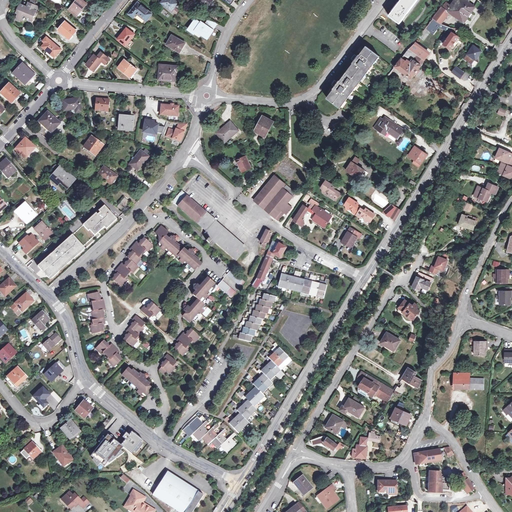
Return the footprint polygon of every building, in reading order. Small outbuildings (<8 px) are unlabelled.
[(76,0),(69,9),(77,16),(87,4),(82,0),(76,0)] [(163,0),(161,3),(172,12),(179,3),(174,0),(163,0)] [(401,0),(389,16),(400,24),(417,0),(401,0)] [(439,28),(449,31),(451,28),(449,28),(449,26),(447,25),(446,27),(441,25),(449,14),(464,23),(475,7),(464,0),(454,0),(451,6),(446,2),(444,5),(442,7),(433,19),(422,33),(419,37),(427,42),(439,28)] [(35,6),(30,3),(29,3),(27,7),(20,5),(17,13),(19,13),(16,19),(21,21),(25,20),(25,18),(32,21),(34,14),(36,11),(37,12),(39,7),(35,6)] [(136,7),(135,6),(129,14),(133,18),(137,14),(146,21),(152,14),(139,3),(136,7)] [(214,29),(217,24),(208,20),(206,23),(214,29)] [(59,29),(69,38),(72,35),(73,35),(77,31),(66,21),(59,29)] [(196,30),(207,38),(209,34),(210,35),(213,31),(202,23),(201,24),(196,21),(189,30),(194,34),(196,30)] [(118,39),(126,45),(136,32),(131,28),(129,31),(126,28),(118,39)] [(453,34),(449,31),(440,43),(450,49),(458,38),(453,34)] [(54,57),(61,49),(46,36),(43,41),(45,43),(42,46),(48,51),(48,52),(54,57)] [(182,45),(184,42),(172,36),(167,45),(180,53),(184,46),(182,45)] [(409,49),(405,54),(404,56),(409,59),(413,53),(418,56),(414,60),(412,59),(410,62),(407,60),(406,62),(401,58),(395,66),(394,67),(405,74),(404,76),(409,80),(410,78),(411,79),(415,74),(417,76),(420,71),(418,70),(421,66),(420,65),(424,60),(424,61),(429,53),(415,43),(409,49)] [(476,60),(482,51),(474,45),(464,59),(472,64),(475,60),(476,60)] [(338,83),(335,87),(327,98),(340,108),(379,57),(366,46),(358,57),(354,62),(338,83)] [(90,68),(91,67),(95,70),(102,62),(106,65),(110,60),(102,53),(98,57),(95,55),(86,65),(90,68)] [(118,68),(130,77),(132,74),(132,75),(137,70),(124,60),(118,68)] [(29,81),(28,80),(34,74),(23,64),(17,70),(13,74),(25,85),(29,81)] [(159,80),(175,81),(176,72),(177,72),(178,66),(161,65),(159,80)] [(464,73),(456,67),(453,72),(461,78),(464,73)] [(0,87),(0,92),(11,103),(17,96),(17,97),(20,94),(6,81),(0,87)] [(64,111),(75,109),(75,113),(82,112),(79,98),(62,101),(64,111)] [(109,112),(110,100),(96,99),(95,110),(109,112)] [(171,105),(161,105),(160,113),(163,115),(178,116),(179,106),(173,106),(171,105)] [(499,106),(496,113),(504,116),(506,110),(499,106)] [(57,120),(47,112),(39,121),(51,133),(59,123),(60,123),(57,120)] [(132,131),(133,117),(120,116),(118,130),(132,131)] [(255,131),(265,137),(273,122),(263,117),(255,131)] [(385,117),(383,120),(381,118),(374,128),(385,136),(387,133),(398,139),(404,129),(385,117)] [(161,136),(164,127),(158,126),(158,125),(153,124),(153,125),(152,125),(152,123),(152,121),(145,120),(143,133),(144,132),(151,134),(151,135),(155,136),(156,135),(161,136)] [(216,133),(225,143),(239,131),(231,121),(216,133)] [(180,141),(187,124),(178,124),(176,129),(175,131),(169,129),(166,136),(180,141)] [(95,155),(102,145),(91,137),(84,147),(95,155)] [(25,138),(16,148),(26,157),(36,147),(25,138)] [(426,155),(415,147),(409,156),(414,160),(411,164),(418,168),(424,160),(423,159),(426,155)] [(511,157),(510,157),(511,156),(511,154),(507,152),(506,152),(505,152),(505,151),(500,148),(495,158),(511,165),(511,157)] [(147,155),(143,152),(140,150),(129,164),(137,171),(149,156),(147,155)] [(239,168),(241,172),(251,168),(246,156),(236,161),(239,168)] [(7,159),(0,165),(0,168),(4,173),(6,172),(10,177),(16,170),(7,159)] [(324,165),(329,168),(332,162),(328,159),(324,165)] [(367,172),(369,170),(361,161),(358,164),(367,172)] [(346,171),(358,179),(364,170),(356,165),(352,162),(346,171)] [(511,179),(511,167),(501,163),(497,173),(511,179)] [(50,177),(58,184),(61,181),(68,187),(72,183),(74,185),(78,181),(60,166),(50,177)] [(111,185),(117,176),(104,166),(97,175),(111,185)] [(254,201),(278,220),(284,213),(286,214),(292,207),(287,203),(296,193),(275,176),(254,201)] [(333,190),(335,187),(326,181),(321,189),(322,189),(323,193),(327,192),(330,194),(329,196),(336,201),(340,194),(333,190)] [(485,191),(486,190),(478,186),(474,196),(487,201),(491,192),(496,194),(498,187),(490,184),(488,190),(487,191),(485,191)] [(172,202),(178,207),(188,196),(182,191),(172,202)] [(178,207),(207,232),(205,234),(236,261),(246,249),(187,197),(178,207)] [(124,198),(120,204),(125,208),(129,202),(124,198)] [(357,216),(361,209),(357,207),(359,204),(350,198),(345,206),(346,206),(347,210),(351,210),(354,211),(353,213),(357,216)] [(307,210),(315,215),(312,220),(324,228),(332,217),(317,207),(316,206),(318,203),(312,199),(309,202),(312,204),(307,210)] [(16,212),(27,223),(36,215),(26,203),(16,212)] [(105,205),(67,240),(78,252),(84,247),(86,249),(98,238),(96,236),(116,217),(105,205)] [(308,208),(304,205),(293,221),(302,226),(304,223),(304,220),(302,219),(307,210),(308,208)] [(390,218),(396,208),(391,205),(383,213),(390,218)] [(401,211),(396,208),(390,218),(393,220),(395,221),(401,211)] [(365,212),(361,209),(357,216),(361,218),(362,217),(364,219),(365,223),(369,222),(370,223),(375,215),(366,209),(365,212)] [(477,221),(477,220),(476,219),(469,217),(468,219),(467,218),(468,216),(463,215),(460,225),(473,229),(476,221),(477,221)] [(58,219),(64,226),(67,224),(64,220),(61,217),(58,219)] [(45,241),(53,234),(43,223),(35,230),(45,241)] [(165,234),(168,231),(162,226),(155,233),(159,235),(159,241),(160,241),(160,242),(159,242),(163,245),(161,248),(165,251),(167,249),(170,251),(168,254),(171,257),(173,255),(176,257),(176,258),(183,264),(185,262),(189,265),(186,267),(189,270),(191,268),(195,270),(200,264),(197,262),(198,260),(193,256),(195,254),(198,251),(195,249),(194,250),(194,249),(193,249),(192,249),(191,250),(190,249),(188,251),(184,248),(183,250),(174,243),(176,241),(177,241),(180,238),(177,235),(176,236),(175,236),(174,236),(173,236),(172,237),(171,236),(169,238),(166,236),(165,234)] [(266,230),(260,241),(263,244),(262,246),(266,249),(268,246),(266,244),(271,233),(266,230)] [(354,236),(348,232),(342,242),(351,248),(357,238),(359,239),(362,235),(356,231),(354,236)] [(28,236),(20,243),(25,248),(26,247),(29,251),(40,241),(33,234),(29,238),(28,236)] [(117,275),(115,277),(113,279),(121,286),(126,280),(124,278),(126,276),(129,273),(131,271),(132,272),(133,273),(138,267),(136,265),(141,259),(140,258),(139,257),(140,254),(143,251),(145,249),(147,250),(148,251),(153,245),(145,238),(143,241),(141,242),(140,244),(137,242),(131,250),(133,252),(132,253),(130,255),(128,258),(130,260),(128,262),(126,264),(125,266),(123,264),(116,271),(118,273),(117,275)] [(52,254),(38,266),(49,278),(78,252),(67,240),(57,249),(59,250),(53,255),(52,254)] [(258,289),(263,281),(264,281),(272,263),(275,255),(279,258),(286,248),(279,244),(278,244),(273,241),(270,249),(266,257),(263,266),(260,273),(259,275),(258,277),(257,278),(258,279),(254,286),(258,289)] [(439,256),(434,267),(438,268),(443,270),(447,260),(439,256)] [(299,278),(300,276),(301,273),(295,271),(293,277),(284,274),(285,269),(282,268),(277,287),(300,293),(308,295),(323,298),(328,279),(325,279),(324,282),(323,284),(319,283),(314,282),(316,276),(310,275),(309,278),(308,281),(304,280),(299,278)] [(227,275),(241,287),(246,282),(232,269),(227,275)] [(496,275),(496,281),(496,283),(507,283),(507,278),(507,276),(509,276),(509,269),(496,270),(496,275)] [(420,286),(428,290),(432,278),(418,272),(412,287),(419,290),(420,286)] [(203,297),(205,300),(209,296),(206,294),(209,291),(211,293),(214,289),(212,287),(215,284),(208,278),(200,286),(198,284),(198,283),(195,281),(193,284),(194,285),(194,288),(193,289),(196,291),(193,295),(198,299),(191,308),(188,305),(185,302),(183,305),(184,306),(184,307),(184,309),(184,310),(183,310),(186,313),(183,316),(190,322),(193,319),(196,321),(199,318),(196,315),(199,312),(202,315),(205,311),(202,308),(205,305),(202,303),(200,301),(203,297)] [(0,294),(3,298),(14,288),(10,284),(12,282),(9,279),(0,287),(0,294)] [(222,281),(217,286),(227,295),(231,298),(236,293),(222,281)] [(499,291),(499,296),(499,303),(499,305),(511,305),(511,300),(511,297),(511,291),(509,291),(503,291),(499,291)] [(30,297),(27,293),(15,304),(23,312),(34,301),(30,297)] [(92,312),(93,320),(97,319),(98,324),(94,325),(91,326),(93,333),(104,332),(103,329),(103,326),(102,324),(105,323),(103,313),(102,310),(105,310),(103,300),(101,301),(99,293),(88,294),(89,303),(90,302),(92,302),(93,305),(93,307),(97,306),(98,311),(94,312),(92,312)] [(245,325),(241,324),(239,324),(239,326),(243,327),(242,331),(236,329),(236,332),(239,333),(238,336),(233,335),(232,338),(250,342),(252,336),(254,337),(255,331),(257,331),(258,325),(260,326),(262,319),(264,320),(265,314),(267,314),(269,308),(270,308),(272,302),(274,303),(275,297),(263,294),(262,297),(256,295),(255,298),(256,299),(256,301),(253,301),(252,304),(256,305),(256,308),(252,307),(250,306),(249,310),(253,310),(252,314),(249,313),(246,312),(245,315),(249,316),(249,320),(243,318),(242,321),(246,322),(245,325)] [(412,321),(420,311),(416,308),(418,305),(414,303),(412,305),(405,300),(397,310),(412,321)] [(150,305),(149,307),(147,309),(145,306),(141,310),(150,318),(153,314),(155,316),(160,310),(152,303),(150,305)] [(50,319),(43,311),(32,321),(42,332),(47,328),(44,325),(50,319)] [(141,327),(143,325),(145,323),(137,315),(133,320),(136,322),(134,324),(133,325),(127,332),(130,334),(128,335),(127,337),(124,340),(132,347),(137,341),(137,340),(135,339),(137,337),(144,329),(143,329),(141,327)] [(189,331),(188,333),(186,335),(184,333),(178,340),(180,342),(178,344),(177,346),(174,349),(182,356),(188,350),(186,348),(183,345),(189,338),(192,341),(194,343),(200,336),(192,329),(189,331)] [(387,332),(380,342),(393,350),(400,340),(387,332)] [(51,350),(58,344),(56,342),(61,338),(56,333),(45,343),(51,350)] [(190,345),(192,341),(189,338),(183,345),(186,348),(190,345)] [(120,357),(118,355),(117,353),(119,351),(112,344),(110,346),(108,345),(107,343),(104,341),(96,349),(102,354),(104,352),(106,354),(107,356),(111,353),(114,356),(111,359),(109,361),(108,361),(114,367),(122,359),(120,357)] [(474,341),(474,346),(474,353),(474,355),(485,355),(485,350),(485,347),(487,347),(487,341),(474,341)] [(277,367),(283,362),(288,357),(275,343),(273,345),(276,349),(270,355),(266,351),(264,354),(266,356),(264,358),(268,363),(262,368),(258,365),(256,367),(259,369),(257,371),(261,376),(254,381),(250,377),(248,380),(251,383),(249,384),(253,389),(246,395),(242,391),(240,393),(243,396),(241,398),(245,402),(238,408),(234,404),(232,406),(235,409),(233,411),(237,415),(231,421),(226,417),(224,419),(238,433),(249,423),(246,420),(257,410),(254,407),(264,396),(262,394),(273,383),(270,380),(280,370),(277,367)] [(17,353),(9,344),(0,352),(0,356),(3,360),(6,363),(17,353)] [(173,366),(175,364),(176,362),(168,354),(165,358),(167,360),(164,363),(163,364),(161,366),(162,367),(159,371),(163,374),(166,371),(169,373),(175,367),(173,366)] [(66,368),(60,361),(45,375),(52,382),(58,376),(60,378),(64,373),(63,371),(66,368)] [(277,367),(280,370),(286,365),(283,362),(277,367)] [(27,378),(18,367),(8,377),(17,387),(27,378)] [(140,374),(138,376),(128,368),(122,375),(125,378),(123,380),(127,383),(129,381),(132,384),(130,387),(134,389),(136,387),(139,390),(137,392),(140,395),(143,393),(146,396),(153,388),(149,385),(151,384),(148,382),(147,383),(143,381),(145,378),(146,379),(148,376),(146,373),(144,375),(141,375),(140,374)] [(422,381),(414,376),(416,373),(408,368),(399,382),(402,384),(399,387),(397,386),(394,390),(402,395),(410,383),(418,387),(422,381)] [(364,378),(366,374),(361,371),(357,377),(362,380),(364,378)] [(484,379),(469,378),(470,373),(454,373),(453,388),(484,389),(484,379)] [(366,374),(364,378),(378,387),(380,383),(366,374)] [(378,387),(364,378),(362,380),(357,389),(367,394),(372,397),(374,394),(387,402),(393,391),(380,383),(378,387)] [(50,395),(43,387),(33,397),(40,404),(39,405),(43,409),(48,403),(45,400),(50,395)] [(367,394),(357,389),(358,393),(365,397),(367,394)] [(364,407),(349,398),(344,406),(342,405),(340,409),(350,416),(352,413),(358,417),(364,407)] [(84,401),(76,411),(85,419),(94,408),(84,401)] [(511,417),(511,402),(503,411),(507,414),(508,413),(511,417)] [(398,404),(392,417),(402,422),(407,424),(411,415),(403,411),(404,407),(398,404)] [(333,415),(330,420),(331,421),(327,427),(336,433),(343,421),(333,415)] [(182,430),(188,437),(191,434),(198,441),(201,438),(207,445),(210,442),(217,449),(220,447),(226,453),(236,444),(231,439),(236,435),(234,433),(227,440),(222,435),(226,431),(224,429),(217,436),(213,431),(217,427),(215,425),(208,432),(203,427),(208,423),(206,421),(198,428),(194,423),(198,419),(196,417),(182,430)] [(71,421),(63,428),(71,438),(80,431),(71,421)] [(141,443),(143,440),(132,431),(129,435),(127,433),(123,437),(126,439),(122,444),(124,446),(124,447),(132,454),(135,451),(141,443)] [(121,450),(124,447),(118,443),(109,435),(91,456),(94,458),(101,463),(105,467),(108,462),(113,456),(115,457),(121,450)] [(323,442),(326,444),(329,447),(333,450),(335,448),(338,450),(340,447),(341,448),(344,445),(340,442),(337,445),(327,437),(323,442)] [(352,457),(365,458),(367,446),(366,446),(367,438),(360,437),(359,445),(356,444),(356,449),(355,451),(352,451),(352,457)] [(26,449),(33,442),(30,439),(23,446),(26,449)] [(33,442),(26,449),(21,453),(27,459),(30,456),(33,459),(36,457),(37,458),(41,455),(40,453),(35,447),(36,446),(33,442)] [(143,445),(141,443),(135,451),(137,453),(143,445)] [(65,461),(67,464),(73,460),(63,446),(53,453),(62,464),(65,461)] [(449,448),(444,449),(448,457),(453,454),(449,448)] [(416,464),(441,460),(439,449),(414,453),(416,464)] [(124,452),(121,450),(115,457),(117,458),(124,452)] [(30,456),(27,459),(33,466),(36,463),(30,456)] [(428,492),(441,493),(441,489),(448,490),(449,482),(447,477),(440,476),(439,470),(429,471),(429,477),(428,492)] [(192,511),(204,495),(168,472),(153,494),(180,511),(192,511)] [(461,483),(467,493),(474,489),(463,472),(458,476),(462,482),(461,483)] [(298,488),(303,495),(312,488),(302,475),(294,481),(299,488),(298,488)] [(396,480),(376,479),(376,491),(386,491),(389,494),(395,494),(396,480)] [(331,493),(332,491),(336,489),(332,484),(317,495),(322,502),(321,502),(327,509),(339,499),(334,493),(332,494),(331,493)] [(141,502),(143,503),(146,498),(134,491),(131,495),(132,496),(127,504),(129,505),(127,508),(132,511),(133,511),(134,511),(136,511),(154,511),(142,504),(141,503),(141,502)] [(84,508),(90,502),(84,495),(80,499),(74,492),(70,496),(69,494),(64,498),(68,502),(66,503),(71,509),(75,505),(78,503),(80,504),(84,508)] [(143,503),(142,504),(154,511),(155,511),(143,503)]
